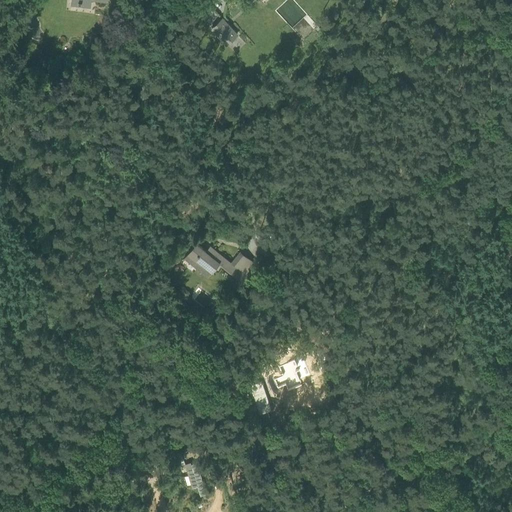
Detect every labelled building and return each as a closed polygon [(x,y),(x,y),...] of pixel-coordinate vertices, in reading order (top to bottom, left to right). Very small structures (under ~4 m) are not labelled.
[(237,34),(221,18),(210,27),(226,44),(237,34)] [(255,207),(258,216),(281,208),(278,199),(255,207)] [(240,251),(231,263),(228,260),(227,261),(209,246),(205,251),(195,243),(186,255),(200,266),(198,268),(208,276),(219,263),(243,283),(247,277),(248,277),(241,271),(250,259),(250,260),(240,252),(241,252),(240,251)] [(303,358),(304,358),(299,344),(282,351),(287,363),(278,367),(281,374),(283,377),(273,381),(277,389),(285,386),(287,392),(301,386),(299,382),(310,377),(303,358)] [(320,362),(326,360),(322,351),(317,353),(320,362)] [(261,381),(250,385),(260,414),(271,410),(261,381)] [(139,451),(139,464),(147,464),(147,451),(139,451)] [(190,469),(195,486),(200,484),(195,468),(190,469)]
